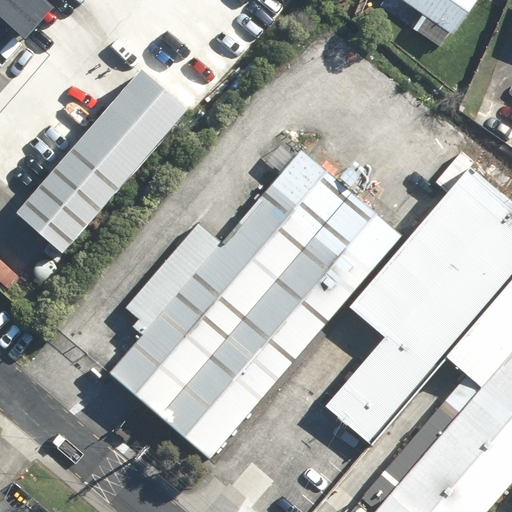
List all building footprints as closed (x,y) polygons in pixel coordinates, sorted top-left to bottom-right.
[(477,0),(398,0),(425,17),(415,32),(439,49),(449,34),(452,37),(477,0)] [(190,118),(147,79),(18,224),(62,263),(190,118)] [(424,138),(362,84),(339,111),(400,165),(424,138)] [(447,372),(511,298),(511,167),(493,150),(349,312),(386,344),(325,412),(374,455),(447,372)] [(403,247),(297,155),(104,373),(210,465),(403,247)] [(475,397),(511,355),(511,298),(447,372),(475,397)] [(491,511),(511,489),(511,355),(475,397),(373,511),(491,511)]
